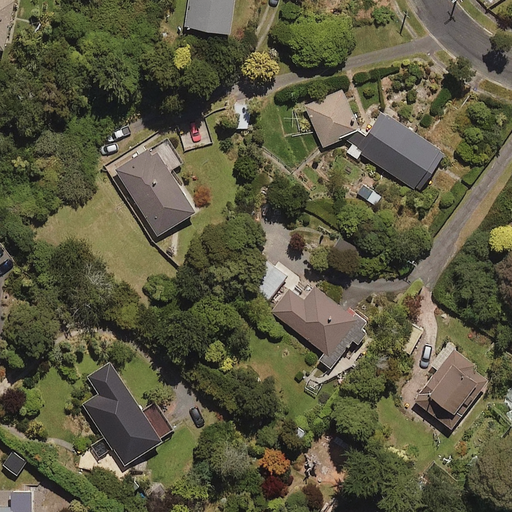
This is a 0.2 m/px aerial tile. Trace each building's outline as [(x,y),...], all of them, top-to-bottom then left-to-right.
[(11,0),(0,0),(0,43),(3,44),(11,0)] [(236,0),(190,0),(187,34),(232,40),(236,0)] [(361,122),(339,83),(301,104),(323,144),(361,122)] [(248,102),(234,101),(234,126),(248,126),(248,102)] [(348,140),(352,143),(346,152),(356,158),(361,151),(417,188),(444,146),(378,103),(361,128),(357,125),(348,140)] [(182,158),(166,132),(114,165),(155,231),(195,207),(169,166),(182,158)] [(381,192),(363,182),(357,193),(375,203),(381,192)] [(286,275),(261,256),(241,281),(266,300),(286,275)] [(361,321),(364,316),(313,280),(304,294),(290,284),(272,309),(324,347),(316,357),(329,366),(351,335),(357,339),(366,325),(361,321)] [(410,351),(423,328),(399,315),(386,337),(410,351)] [(489,369),(451,342),(413,397),(452,424),(489,369)] [(143,406),(109,357),(86,372),(98,389),(81,401),(122,460),(173,425),(154,398),(143,406)] [(30,511),(30,486),(9,487),(10,504),(0,503),(0,511),(30,511)]
